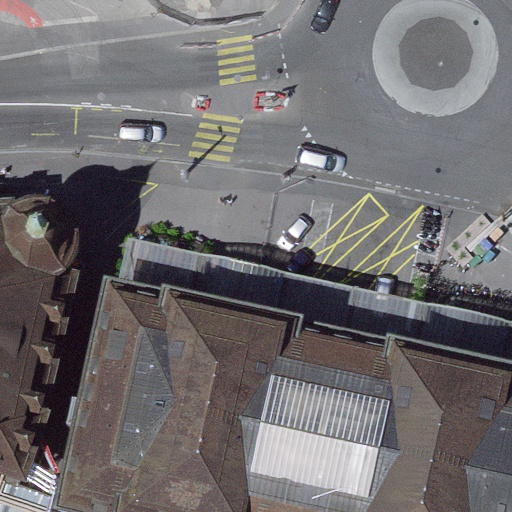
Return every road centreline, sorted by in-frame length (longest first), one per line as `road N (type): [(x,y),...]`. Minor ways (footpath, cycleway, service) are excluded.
road 1 (tertiary): [(0,105),(224,104),(331,87)]
road 2 (secondary): [(331,87),(361,133),(410,159),(465,157),(511,129)]
